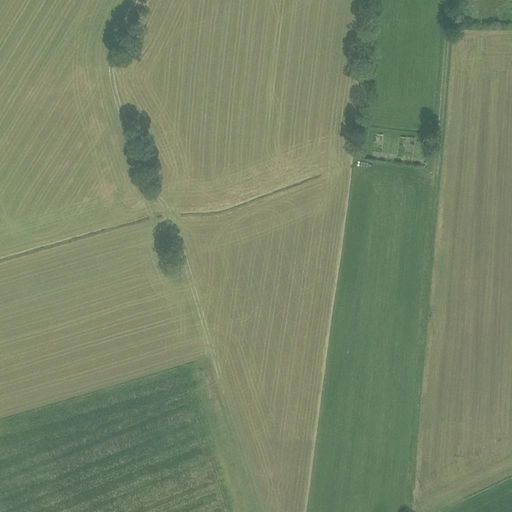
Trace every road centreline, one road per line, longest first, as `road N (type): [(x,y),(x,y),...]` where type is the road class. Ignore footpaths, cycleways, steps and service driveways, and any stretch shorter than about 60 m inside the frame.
road 1 (track): [(448,0),(401,511)]
road 2 (track): [(138,0),(113,52),(114,80),(160,228)]
